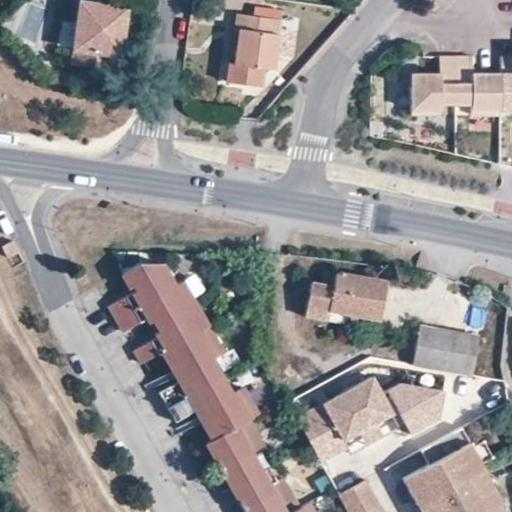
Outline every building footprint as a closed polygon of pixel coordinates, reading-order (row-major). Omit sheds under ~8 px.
[(72,52),(70,62),(116,68),(118,54),(113,54),(116,32),(120,32),(123,8),(78,2),(75,26),(72,52)] [(235,48),(233,64),(229,64),(226,86),(265,91),(269,69),(274,68),(278,17),(233,13),(231,30),(236,30),(235,48)] [(72,52),(75,26),(63,25),(59,50),(72,52)] [(284,37),(282,55),(295,58),(298,39),(284,37)] [(407,114),(435,115),(436,104),(451,104),(452,54),(434,55),(434,73),(417,73),(417,88),(408,88),(407,114)] [(466,104),(466,115),(496,115),(497,94),(497,87),(486,87),(487,73),(469,73),(468,55),(465,55),(452,54),(451,104),(466,104)] [(497,94),(511,93),(511,54),(506,55),(497,55),(497,73),(497,87),(497,94)] [(417,73),(407,73),(408,88),(417,88),(417,73)] [(497,87),(497,73),(487,73),(486,87),(497,87)] [(20,253),(14,242),(3,248),(9,259),(20,253)] [(309,511),(304,504),(289,511),(288,511),(279,511),(249,457),(256,453),(260,450),(243,421),(253,415),(238,390),(227,396),(207,359),(217,354),(177,284),(171,287),(158,267),(134,266),(117,275),(124,289),(129,286),(132,291),(127,294),(105,307),(120,331),(142,320),(144,323),(149,321),(155,332),(151,334),(153,338),(131,352),(137,363),(157,353),(170,376),(177,373),(180,378),(173,382),(155,393),(172,421),(195,408),(212,438),(223,457),(211,464),(239,511),(309,511)] [(331,287),(309,282),(305,305),(303,316),(324,319),(326,308),(378,318),(385,280),(334,271),(331,287)] [(473,377),(480,338),(421,328),(414,366),(473,377)] [(173,382),(180,378),(177,373),(170,376),(173,382)] [(390,413),(370,377),(295,417),(319,461),(345,447),(342,439),(390,413)] [(398,383),(385,390),(403,424),(408,433),(437,418),(442,391),(398,383)] [(390,413),(342,439),(345,447),(348,453),(397,427),(390,413)] [(402,436),(408,433),(403,424),(397,427),(402,436)] [(500,511),(498,498),(471,448),(461,428),(419,451),(427,465),(401,479),(416,507),(449,490),(455,501),(433,511),(500,511)] [(212,438),(202,445),(211,464),(223,457),(212,438)] [(492,458),(483,441),(471,448),(480,464),(492,458)] [(427,465),(419,451),(393,464),(401,479),(427,465)] [(288,511),(289,511),(256,453),(249,457),(279,511),(288,511)] [(379,511),(363,480),(336,494),(345,511),(379,511)] [(433,511),(455,501),(449,490),(416,507),(418,511),(433,511)]
